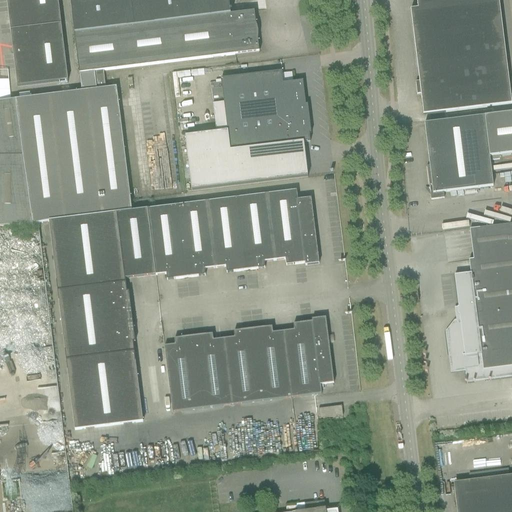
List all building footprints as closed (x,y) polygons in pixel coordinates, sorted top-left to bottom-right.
[(68,81),(57,0),(6,0),(10,32),(12,32),(14,41),(11,55),(13,54),(17,88),(68,81)] [(230,16),(228,0),(69,0),(78,75),(103,72),(259,53),(254,13),(230,16)] [(511,105),(498,0),(416,0),(418,10),(410,11),(419,82),(415,83),(417,95),(421,95),(423,116),(511,105)] [(81,93),(17,101),(32,225),(38,224),(48,223),(74,432),(142,423),(132,344),(135,344),(128,293),(126,294),(125,280),(155,277),(147,211),(131,213),(130,201),(116,89),(105,90),(103,72),(78,75),(81,93)] [(311,134),(307,105),(305,106),(303,82),(283,84),(281,72),(221,80),(227,132),(185,137),(191,192),(307,178),(307,176),(306,176),(303,146),(304,146),(304,143),(310,143),(309,135),(311,134)] [(32,225),(17,101),(0,103),(0,226),(32,227),(32,225)] [(511,113),(424,124),(429,167),(427,167),(431,201),(441,199),(444,199),(443,193),(493,187),(489,157),(511,154),(511,113)] [(166,275),(167,282),(179,280),(202,277),(205,277),(204,271),(225,268),(226,274),(249,271),(264,269),(264,263),(271,262),(285,261),(286,267),(295,266),(304,265),(305,266),(319,265),(311,199),(297,201),(296,192),(286,193),(263,196),(240,199),(217,202),(193,205),(187,206),(170,208),(147,211),(155,277),(166,275)] [(511,224),(475,230),(479,260),(468,261),(470,275),(454,277),(458,309),(457,309),(458,316),(460,317),(461,317),(462,320),(454,321),(445,333),(448,355),(450,355),(452,371),(465,369),(466,383),(511,377),(511,224)] [(164,348),(172,414),(195,411),(218,408),(242,405),(265,402),(288,399),(311,396),(321,395),(320,386),(333,384),(325,319),(311,321),(312,323),(303,325),(293,326),(294,332),(280,334),(272,334),(272,328),(256,330),(233,333),(234,339),(213,342),(212,336),(210,336),(186,339),(174,341),(174,347),(164,348)] [(343,417),(341,407),(318,410),(319,420),(343,417)] [(511,511),(511,477),(455,485),(458,511),(511,511)] [(325,511),(324,502),(304,504),(304,511),(325,511)]
